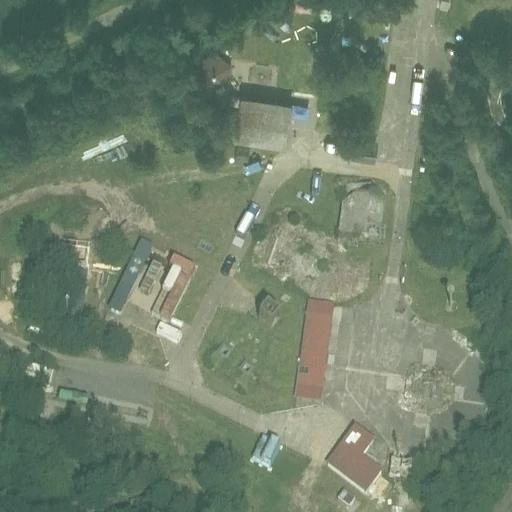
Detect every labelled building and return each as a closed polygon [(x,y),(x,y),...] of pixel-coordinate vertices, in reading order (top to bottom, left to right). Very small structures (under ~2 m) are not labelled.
[(192,60),(205,89),(231,78),(219,49),(192,60)] [(284,146),(289,100),(237,95),(236,112),(225,110),(222,140),(284,146)] [(348,157),(372,161),(376,139),(351,135),(348,157)] [(339,191),(337,242),(380,244),(382,192),(339,191)] [(137,242),(106,311),(120,317),(151,248),(137,242)] [(68,285),(80,288),(85,266),(73,263),(68,285)] [(72,295),(72,318),(84,318),(84,295),(72,295)] [(320,404),(332,305),(304,302),(292,401),(320,404)] [(381,473),(361,458),(373,442),(351,426),(322,465),(363,496),(381,473)]
